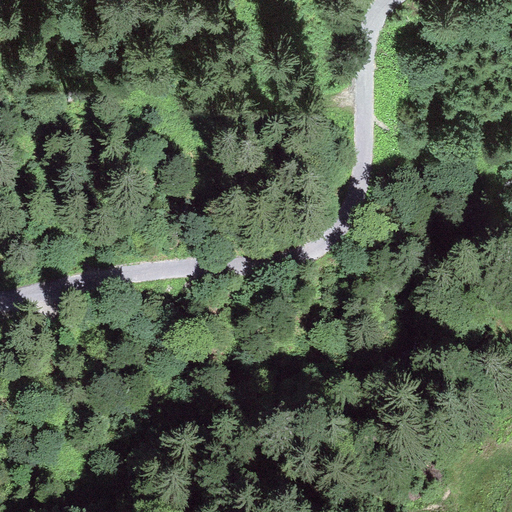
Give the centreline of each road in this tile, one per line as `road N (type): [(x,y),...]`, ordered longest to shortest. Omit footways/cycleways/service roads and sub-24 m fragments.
road 1 (track): [(0,300),(181,266),(262,265),(324,246),(346,224),(362,189),(365,56),(382,0)]
road 2 (track): [(0,71),(261,107),(369,102)]
